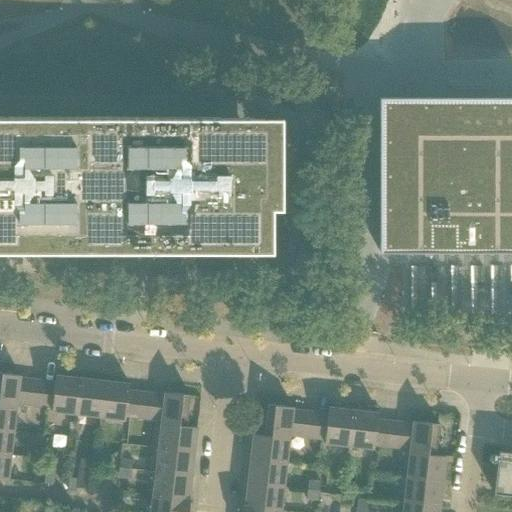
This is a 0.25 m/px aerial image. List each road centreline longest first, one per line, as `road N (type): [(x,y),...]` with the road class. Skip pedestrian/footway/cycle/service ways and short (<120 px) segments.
road 1 (tertiary): [(482,385),(234,355)]
road 2 (tertiary): [(234,355),(0,327)]
road 3 (residential): [(219,511),(234,355)]
road 4 (unknown): [(372,113),(511,120)]
